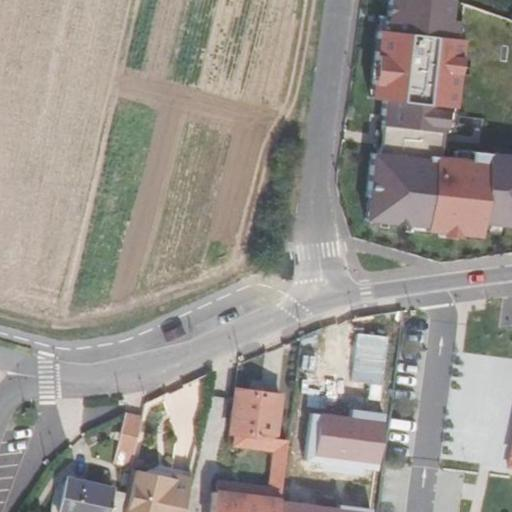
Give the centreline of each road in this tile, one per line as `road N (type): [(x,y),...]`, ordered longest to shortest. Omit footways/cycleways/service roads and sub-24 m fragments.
road 1 (residential): [(323,298),(114,381),(19,366)]
road 2 (residential): [(323,298),(311,188),(336,0)]
road 3 (residential): [(511,276),(323,298)]
